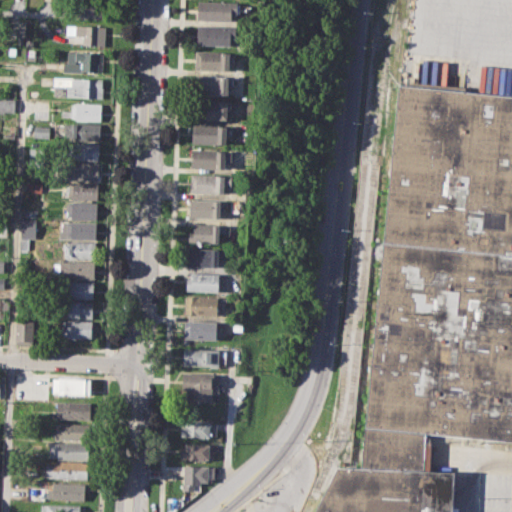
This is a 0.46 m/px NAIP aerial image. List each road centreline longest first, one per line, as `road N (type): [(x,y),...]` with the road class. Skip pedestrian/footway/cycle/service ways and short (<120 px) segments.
road 1 (secondary): [(229,493),(291,426),(325,336),(355,0)]
road 2 (tertiary): [(136,364),(151,0)]
road 3 (tertiary): [(137,511),(144,378),(136,364)]
road 4 (tertiary): [(136,364),(119,511)]
road 5 (residential): [(0,357),(136,364)]
